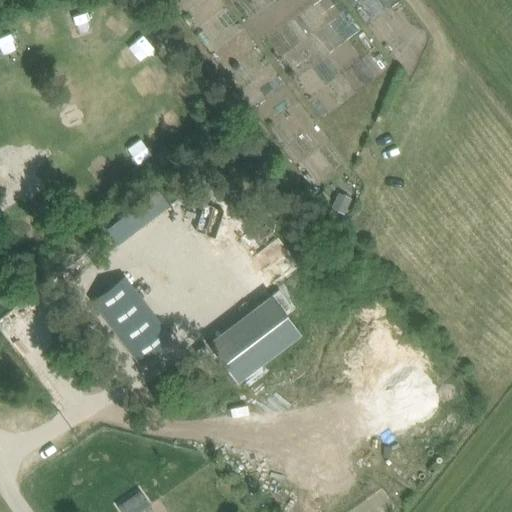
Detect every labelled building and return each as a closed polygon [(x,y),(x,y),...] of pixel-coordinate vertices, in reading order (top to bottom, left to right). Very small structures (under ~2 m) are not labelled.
[(65,30),(83,22),(74,3),(56,11),(65,30)] [(103,12),(87,12),(87,55),(104,55),(103,12)] [(51,28),(35,32),(47,74),(63,69),(51,28)] [(167,31),(133,58),(143,71),(177,45),(167,31)] [(10,44),(0,47),(0,70),(6,90),(22,86),(10,44)] [(197,68),(163,95),(173,108),(207,82),(197,68)] [(148,112),(134,122),(160,157),(173,147),(148,112)] [(114,138),(100,148),(126,183),(140,173),(114,138)] [(1,139),(0,139),(0,161),(11,152),(1,139)] [(80,164),(66,174),(92,208),(106,198),(80,164)] [(44,189),(30,199),(56,234),(69,224),(44,189)] [(193,229),(177,238),(182,248),(198,240),(193,229)] [(217,244),(203,252),(209,261),(223,253),(217,244)] [(90,301),(140,365),(173,338),(123,275),(90,301)] [(141,492),(118,507),(121,511),(140,511),(150,506),(141,492)]
